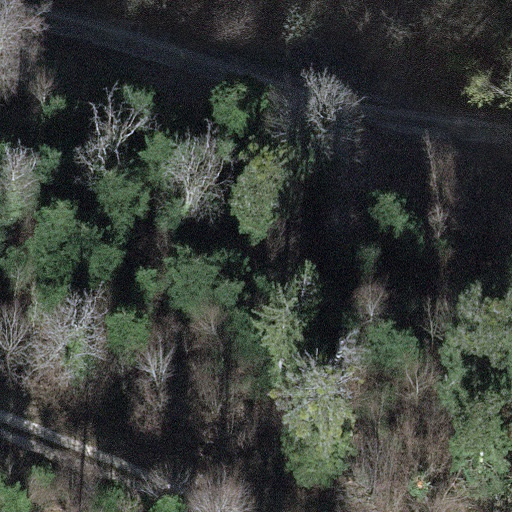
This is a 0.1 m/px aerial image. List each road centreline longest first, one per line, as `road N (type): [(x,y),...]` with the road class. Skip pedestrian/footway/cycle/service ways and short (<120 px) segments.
road 1 (track): [(0,21),(164,45),(353,106),(511,128)]
road 2 (track): [(0,418),(160,475),(232,511)]
